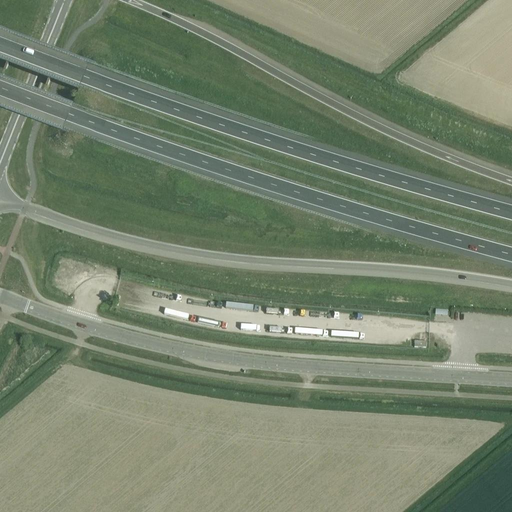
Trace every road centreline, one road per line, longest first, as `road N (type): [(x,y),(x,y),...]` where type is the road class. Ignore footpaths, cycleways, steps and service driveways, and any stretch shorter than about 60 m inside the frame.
road 1 (motorway): [(0,88),(409,228),(511,254)]
road 2 (motorway): [(511,210),(250,134),(0,45)]
road 3 (motorway): [(0,196),(96,231),(196,254),(511,286)]
road 4 (unclassified): [(511,382),(231,360),(158,347),(0,297)]
road 5 (motorway): [(511,181),(365,121),(129,0)]
road 6 (secondary): [(0,162),(63,0)]
